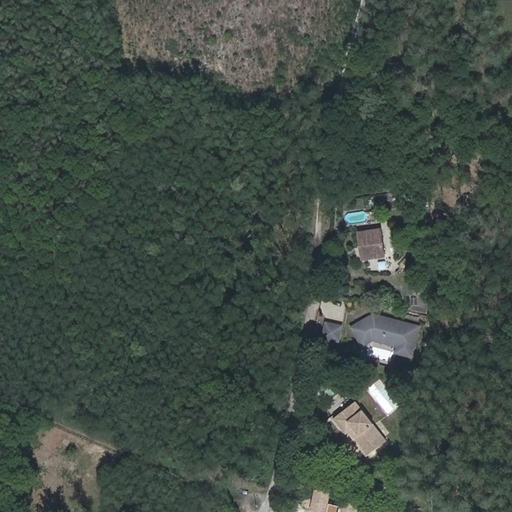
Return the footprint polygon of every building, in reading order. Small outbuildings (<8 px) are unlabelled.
[(368,245),(370,255),(389,251),(383,224),(361,229),(365,245),(368,245)] [(408,278),(408,293),(429,294),(429,279),(408,278)] [(351,327),(356,336),(362,333),(401,345),(399,355),(410,358),(419,328),(395,321),(395,324),(381,320),(381,317),(374,315),(351,327)] [(343,327),(328,325),(326,340),(341,342),(343,327)] [(362,333),(356,336),(361,346),(372,340),(397,347),(395,354),(399,355),(401,345),(362,333)] [(323,383),(318,392),(328,398),(333,390),(323,383)] [(359,438),(354,442),(368,460),(388,445),(358,405),(335,423),(347,438),(350,436),(355,432),(359,438)] [(350,436),(354,442),(359,438),(355,432),(350,436)] [(319,511),(325,511),(329,496),(315,493),(311,510),(319,511)]
